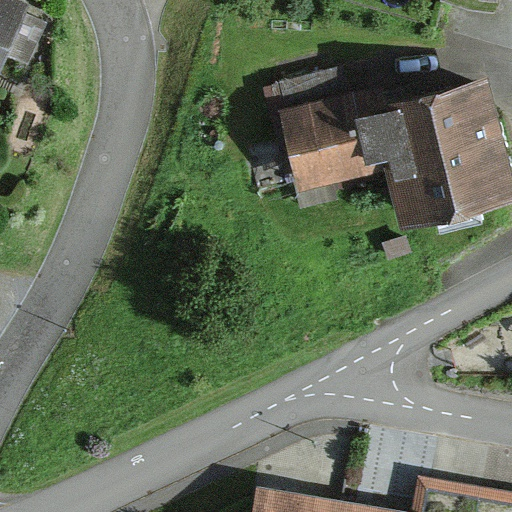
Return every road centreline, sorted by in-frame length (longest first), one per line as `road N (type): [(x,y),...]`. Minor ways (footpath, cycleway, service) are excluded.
road 1 (residential): [(0,390),(68,271),(120,135),(130,76),(124,31)]
road 2 (residential): [(53,511),(350,366)]
road 3 (residential): [(350,366),(511,282)]
road 4 (residential): [(350,366),(419,409),(511,425)]
